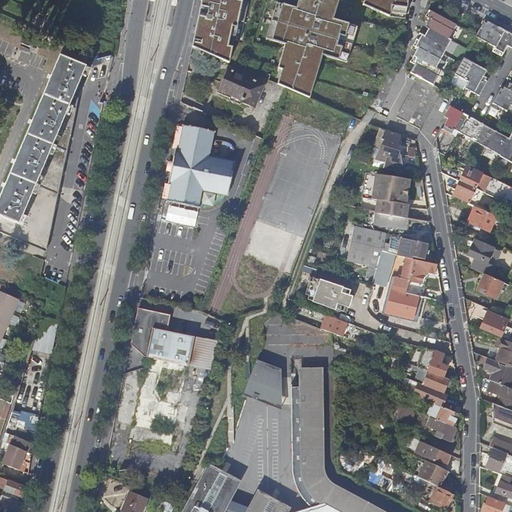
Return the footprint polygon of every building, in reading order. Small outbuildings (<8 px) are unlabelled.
[(388,17),(403,19),(406,0),(202,0),(192,49),(229,64),(232,48),(228,47),(232,28),(237,29),(241,0),(298,0),(296,9),(276,4),(266,40),(284,45),(277,69),(281,70),(277,85),(308,99),(321,56),(346,63),(356,28),(332,20),(337,2),(334,1),(333,0),(363,0),(364,0),(361,5),(388,17)] [(397,118),(417,129),(439,88),(432,84),(439,70),(435,68),(450,40),(446,38),(453,25),(427,11),(424,17),(429,20),(425,28),(427,29),(430,31),(428,34),(425,32),(423,37),(418,34),(412,46),(417,49),(415,52),(418,54),(416,57),(413,56),(409,63),(414,65),(409,73),(417,78),(397,118)] [(511,36),(484,21),(475,38),(494,49),(492,53),(500,57),(506,46),(511,49),(511,36)] [(453,54),(457,43),(450,41),(446,52),(453,54)] [(57,56),(0,196),(0,233),(46,253),(74,110),(68,107),(84,68),(57,56)] [(474,71),(478,65),(464,57),(460,65),(455,74),(468,82),(464,88),(479,96),(488,79),(483,76),(475,71),(474,71)] [(486,69),(478,65),(474,71),(475,71),(483,76),(486,69)] [(367,108),(379,114),(383,106),(395,81),(399,72),(398,72),(387,66),(385,69),(382,76),(370,101),(367,108)] [(264,86),(227,70),(218,90),(243,101),(242,104),(254,109),(264,86)] [(511,91),(506,88),(502,86),(492,103),(507,111),(510,105),(511,106),(511,128),(510,133),(511,134),(511,91)] [(511,141),(446,105),(440,116),(444,118),(438,128),(448,133),(450,128),(498,154),(497,155),(511,163),(510,165),(511,166),(511,141)] [(168,167),(167,172),(172,173),(169,184),(172,185),(172,186),(166,185),(163,199),(169,200),(168,201),(167,201),(167,202),(200,209),(204,192),(227,197),(235,163),(210,157),(215,134),(217,134),(217,133),(182,126),(182,127),(184,127),(184,129),(178,127),(173,149),(179,150),(179,152),(176,151),(174,163),(169,162),(168,167)] [(387,138),(380,150),(400,157),(398,142),(387,138)] [(400,157),(380,150),(375,160),(402,167),(400,157)] [(369,159),(353,154),(351,160),(367,164),(369,159)] [(475,189),(510,206),(511,201),(511,189),(501,184),(481,174),(466,167),(459,181),(475,189)] [(401,208),(407,184),(381,177),(374,200),(377,201),(374,212),(386,216),(401,218),(403,209),(401,208)] [(469,204),(475,189),(459,181),(453,196),(469,204)] [(489,233),(496,217),(474,207),(467,223),(489,233)] [(167,224),(198,226),(199,209),(168,208),(167,224)] [(386,216),(377,213),(375,225),(377,225),(406,231),(406,229),(408,219),(386,216)] [(388,253),(390,245),(385,243),(387,237),(356,228),(352,241),(352,244),(370,249),(365,267),(376,270),(381,251),(388,253)] [(402,239),(398,257),(407,259),(412,260),(412,258),(424,261),(427,245),(402,239)] [(471,269),(484,275),(491,278),(495,270),(485,266),(490,256),(493,249),(474,242),(472,247),(471,247),(468,256),(476,259),(471,269)] [(493,249),(490,256),(496,259),(500,252),(493,249)] [(392,254),(388,253),(381,251),(376,270),(372,282),(385,287),(396,256),(392,254)] [(402,279),(398,292),(405,294),(408,282),(408,281),(411,271),(413,260),(412,260),(407,259),(406,265),(405,265),(402,279)] [(413,260),(411,271),(408,281),(420,284),(422,276),(428,273),(434,275),(437,266),(413,260)] [(495,300),(503,283),(491,278),(484,275),(477,292),(495,300)] [(350,292),(315,278),(313,282),(312,281),(306,295),(315,298),(313,302),(341,313),(343,309),(348,311),(349,310),(354,300),(353,299),(354,298),(348,296),(350,292)] [(419,298),(415,297),(413,296),(405,294),(398,292),(402,279),(396,278),(386,313),(412,320),(419,298)] [(408,282),(405,294),(413,296),(416,284),(408,282)] [(14,310),(18,299),(0,291),(0,343),(6,328),(14,310)] [(125,375),(115,422),(132,426),(130,439),(171,448),(177,449),(186,407),(181,403),(183,393),(191,390),(194,380),(186,378),(189,366),(195,337),(168,331),(171,315),(139,309),(137,317),(133,335),(131,346),(145,358),(146,358),(144,370),(142,370),(125,375)] [(487,313),(480,329),(500,338),(507,322),(487,313)] [(321,329),(332,334),(341,338),(347,324),(332,318),(329,323),(324,321),(321,329)] [(210,340),(195,337),(189,366),(204,369),(210,340)] [(511,344),(502,341),(499,349),(502,350),(497,363),(511,368),(511,344)] [(337,350),(337,363),(344,367),(349,355),(337,350)] [(417,367),(420,368),(421,365),(428,368),(432,359),(425,356),(427,350),(424,350),(417,367)] [(427,371),(427,372),(443,378),(447,368),(440,365),(444,355),(427,350),(425,356),(432,359),(428,368),(421,365),(420,368),(427,371)] [(279,369),(255,360),(242,394),(281,409),(279,369)] [(485,370),(492,373),(502,377),(506,368),(487,361),(484,369),(485,370)] [(322,467),(322,364),(305,364),(305,381),(301,382),(300,472),(328,486),(326,482),(323,476),(322,467)] [(421,385),(442,394),(448,380),(443,378),(427,372),(421,385)] [(511,390),(492,382),(488,392),(501,397),(497,407),(511,412),(511,390)] [(417,384),(412,396),(435,406),(441,408),(446,395),(442,394),(421,385),(417,384)] [(181,403),(186,407),(191,390),(183,393),(181,403)] [(422,414),(402,405),(399,413),(419,422),(422,414)] [(511,412),(497,407),(494,405),(493,419),(511,426),(511,412)] [(435,406),(430,418),(436,420),(441,408),(435,406)] [(458,416),(441,408),(436,420),(453,428),(458,416)] [(8,431),(15,433),(20,420),(13,417),(8,431)] [(449,443),(455,429),(453,428),(436,420),(432,430),(443,435),(442,440),(449,443)] [(31,444),(5,433),(2,442),(10,445),(11,446),(12,445),(28,452),(31,444)] [(489,448),(493,449),(501,452),(504,445),(492,440),(489,448)] [(450,457),(419,442),(414,453),(434,462),(435,461),(446,466),(450,457)] [(32,456),(32,454),(11,446),(10,445),(2,464),(18,471),(22,462),(30,465),(32,456)] [(500,473),(507,455),(501,452),(493,449),(486,467),(500,473)] [(392,459),(389,465),(411,475),(414,470),(392,459)] [(428,481),(442,488),(449,474),(428,464),(426,467),(433,471),(428,481)] [(377,511),(328,486),(300,472),(299,485),(300,492),(303,500),(311,511),(312,511),(377,511)] [(205,474),(200,484),(233,501),(238,491),(205,474)] [(511,480),(502,477),(495,494),(508,499),(506,501),(511,503),(511,480)] [(21,497),(25,488),(8,481),(4,491),(21,497)] [(427,483),(434,487),(441,490),(442,488),(428,481),(427,483)] [(227,511),(233,501),(200,484),(185,511),(227,511)] [(444,511),(452,496),(441,490),(434,487),(427,503),(444,511)] [(141,511),(145,504),(146,501),(129,493),(128,496),(125,501),(127,502),(122,511),(141,511)] [(169,511),(171,511),(175,505),(163,499),(159,507),(169,511)] [(250,509),(256,511),(280,511),(255,499),(250,509)] [(499,511),(503,505),(488,499),(482,511),(499,511)]
